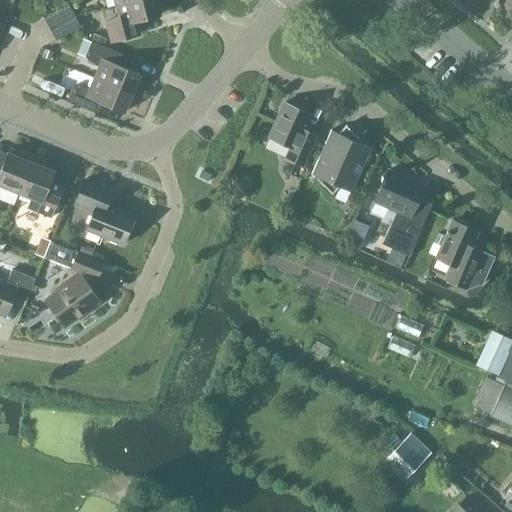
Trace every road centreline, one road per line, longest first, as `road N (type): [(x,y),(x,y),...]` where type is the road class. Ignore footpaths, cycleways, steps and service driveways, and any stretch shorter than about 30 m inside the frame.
road 1 (residential): [(150,147),(176,206),(123,330),(72,359),(0,348)]
road 2 (residential): [(241,45),(276,77),(340,95),(507,228)]
road 3 (residential): [(150,147),(104,148),(0,105)]
road 4 (residential): [(241,45),(150,147)]
road 5 (residential): [(503,77),(408,0)]
